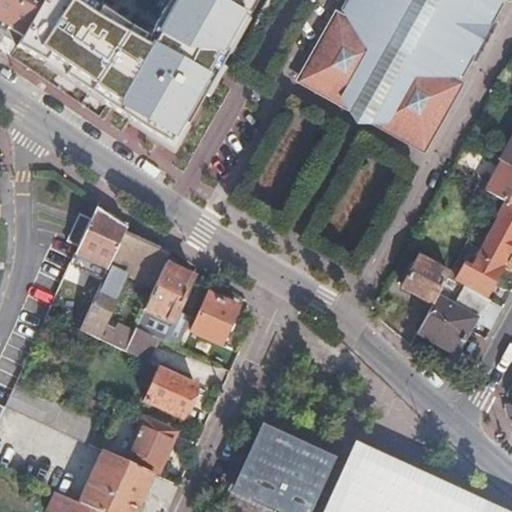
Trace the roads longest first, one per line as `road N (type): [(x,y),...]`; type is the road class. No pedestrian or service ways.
road 1 (residential): [(289,283),(183,511)]
road 2 (residential): [(300,0),(176,209)]
road 3 (tertiary): [(289,283),(348,325),(456,425)]
road 4 (tertiary): [(0,90),(176,209)]
road 5 (tertiary): [(176,209),(289,283)]
